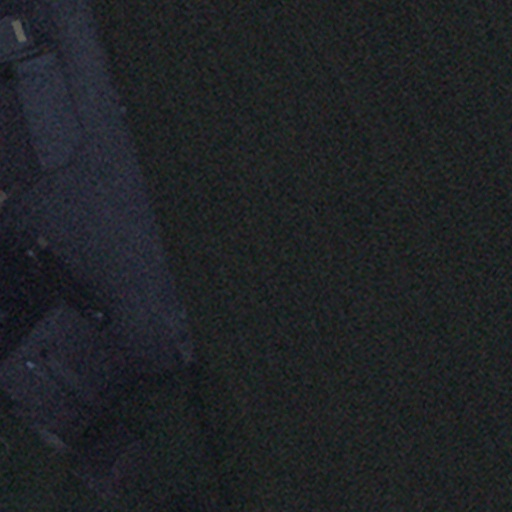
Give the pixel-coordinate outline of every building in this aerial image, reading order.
[(8,0),(0,0),(0,57),(23,50),(8,0)] [(0,182),(36,172),(9,81),(0,84),(0,182)] [(0,354),(63,284),(16,243),(6,254),(0,249),(0,354)] [(109,326),(63,284),(0,354),(0,360),(67,421),(124,359),(99,338),(109,326)] [(110,431),(88,456),(121,485),(143,460),(110,431)]
